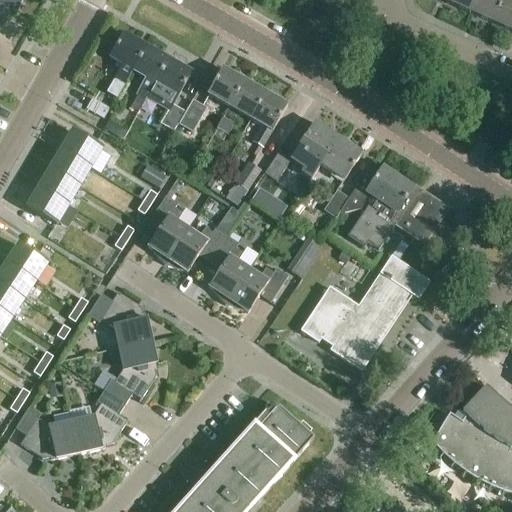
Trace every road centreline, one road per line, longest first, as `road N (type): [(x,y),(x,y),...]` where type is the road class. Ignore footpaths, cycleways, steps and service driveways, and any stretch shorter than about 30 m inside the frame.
road 1 (unclassified): [(511,204),(184,0)]
road 2 (residential): [(369,439),(511,281)]
road 3 (residential): [(248,354),(106,511)]
road 4 (tertiary): [(0,162),(92,0)]
road 5 (residential): [(248,354),(124,271)]
road 6 (residential): [(369,439),(248,354)]
road 7 (residential): [(388,16),(511,71)]
